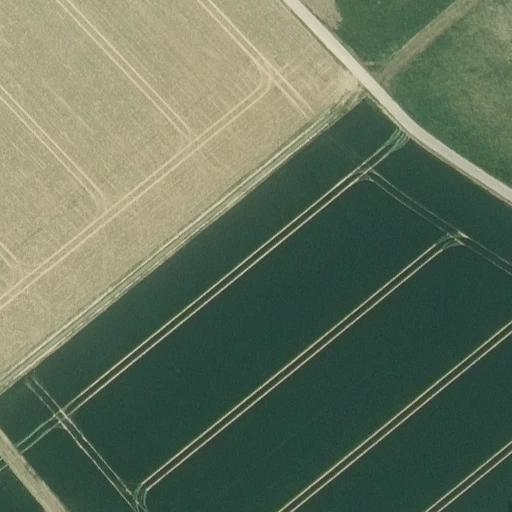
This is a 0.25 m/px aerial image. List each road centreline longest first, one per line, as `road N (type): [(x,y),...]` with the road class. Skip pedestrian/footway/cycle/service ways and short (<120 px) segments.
road 1 (track): [(0,391),(369,88)]
road 2 (track): [(511,197),(411,130),(288,0)]
road 3 (track): [(474,0),(369,88)]
